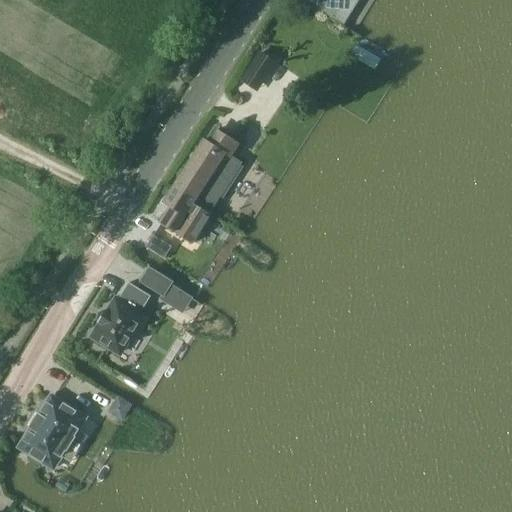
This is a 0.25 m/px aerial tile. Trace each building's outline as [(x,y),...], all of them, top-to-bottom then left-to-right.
[(305,0),(343,24),(358,0),(305,0)] [(259,51),(240,81),(257,91),(276,61),(259,51)] [(170,207),(159,225),(173,233),(193,244),(211,214),(209,213),(242,163),(232,156),(239,144),(218,130),(210,143),(204,139),(171,190),(163,202),(168,205),(170,207)] [(172,247),(154,235),(146,247),(165,259),(172,247)] [(162,279),(149,271),(142,282),(156,290),(162,279)] [(141,313),(151,296),(129,283),(119,299),(116,297),(107,311),(106,310),(98,322),(99,323),(90,337),(117,354),(136,324),(140,326),(146,316),(141,313)] [(32,428),(20,447),(54,468),(66,449),(67,450),(75,437),(74,436),(86,417),(52,396),(40,415),(39,414),(31,427),(32,428)] [(117,396),(107,412),(122,421),(131,405),(117,396)]
